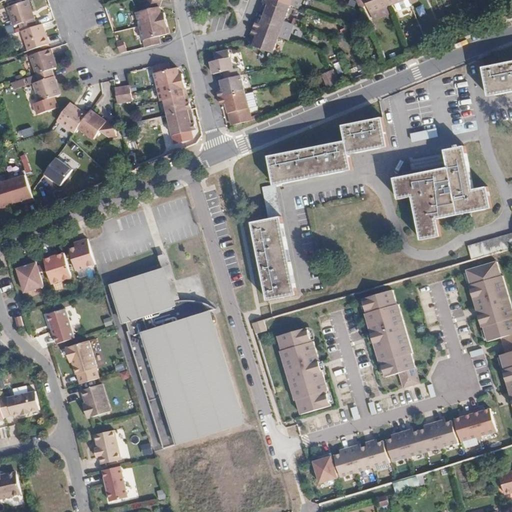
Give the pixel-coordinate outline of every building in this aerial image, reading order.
[(136,17),(140,30),(167,23),(166,18),(163,18),(161,11),(164,3),(156,0),(148,0),(143,14),(136,17)] [(285,20),(291,3),(281,0),(266,0),(266,3),(269,5),(267,13),(285,20)] [(375,13),(389,7),(386,0),(360,0),(364,8),(371,5),(375,13)] [(403,11),(413,7),(409,0),(406,0),(395,6),(398,12),(403,11)] [(21,25),(24,32),(41,27),(33,3),(10,10),(15,27),(21,25)] [(419,17),(426,15),(423,5),(416,8),(419,17)] [(280,35),(285,20),(267,13),(264,21),(260,20),(257,27),(280,35)] [(289,16),(287,22),(297,26),(300,20),(289,16)] [(143,44),(144,50),(161,45),(159,39),(170,35),(167,23),(140,30),(144,44),(143,44)] [(41,27),(24,32),(30,51),(50,45),(44,26),(41,27)] [(274,52),(280,35),(257,27),(255,35),(258,37),(256,46),(274,52)] [(38,77),(57,72),(60,71),(52,50),(31,57),(38,77)] [(226,79),(243,75),(241,68),(237,69),(234,54),(217,58),(219,65),(215,65),(216,74),(224,72),(226,79)] [(161,87),(188,80),(186,72),(183,72),(182,67),(174,68),(172,61),(156,65),(161,87)] [(188,80),(193,78),(191,69),(188,65),(185,63),(181,62),(175,61),(172,61),(174,68),(182,67),(183,72),(186,72),(188,80)] [(511,62),(488,68),(495,97),(511,92),(511,62)] [(327,88),(337,84),(331,71),(321,75),(327,88)] [(38,77),(31,80),(33,87),(36,87),(41,104),(35,106),(38,117),(61,110),(58,99),(65,97),(57,72),(38,77)] [(222,99),(247,92),(243,75),(226,79),(223,80),(225,91),(220,92),(222,99)] [(168,99),(191,94),(188,80),(161,87),(164,100),(168,99)] [(124,89),(126,104),(135,102),(133,87),(124,89)] [(116,90),(119,105),(126,104),(124,89),(116,90)] [(222,99),(224,106),(229,105),(231,116),(252,111),(247,92),(222,99)] [(172,114),(195,108),(191,94),(168,99),(172,114)] [(71,104),(57,122),(76,137),(80,131),(90,119),(71,104)] [(200,129),(195,108),(172,114),(178,135),(200,129)] [(90,119),(80,131),(96,143),(102,136),(109,142),(117,141),(115,126),(109,126),(94,114),(90,119)] [(270,156),(276,185),(353,169),(349,153),(389,144),(385,116),(384,116),(344,124),(347,141),(270,156)] [(22,138),(36,133),(33,125),(19,131),(22,138)] [(436,127),(411,134),(413,141),(438,135),(436,127)] [(395,179),(398,198),(413,195),(421,233),(441,229),(438,212),(492,202),(489,181),(475,183),(467,141),(447,145),(451,163),(395,179)] [(76,171),(59,158),(47,174),(63,187),(76,171)] [(28,202),(35,199),(27,174),(25,175),(0,183),(0,211),(7,210),(5,206),(9,205),(23,200),(26,199),(28,202)] [(252,222),(257,249),(285,238),(281,217),(252,222)] [(511,245),(511,232),(469,247),(472,259),(511,245)] [(95,263),(87,238),(79,240),(80,244),(69,247),(75,269),(95,263)] [(285,238),(257,249),(265,300),(294,295),(285,238)] [(70,276),(63,252),(50,256),(49,253),(41,256),(50,283),(70,276)] [(156,256),(161,271),(171,303),(179,301),(165,254),(156,256)] [(43,285),(34,259),(26,261),(27,264),(16,268),(23,291),(43,285)] [(497,260),(466,270),(470,284),(469,285),(482,328),(484,327),(488,342),(502,337),(507,354),(500,356),(504,371),(503,371),(511,400),(511,299),(504,274),(502,275),(497,260)] [(171,303),(161,271),(113,286),(125,324),(127,323),(130,332),(128,333),(163,450),(202,437),(243,425),(209,317),(217,315),(216,313),(215,311),(211,308),(209,306),(207,305),(200,302),(196,301),(189,300),(184,300),(179,301),(171,303)] [(394,290),(363,299),(367,313),(364,314),(378,362),(381,361),(385,376),(399,371),(404,388),(421,383),(412,352),(413,352),(399,304),(398,304),(394,290)] [(55,343),(72,337),(64,308),(46,313),(55,343)] [(18,327),(24,325),(21,315),(15,317),(18,327)] [(253,322),(256,333),(268,330),(264,319),(253,322)] [(308,327),(277,335),(281,350),(280,350),(294,398),(295,398),(299,412),(330,403),(326,389),(329,388),(315,340),(312,341),(308,327)] [(77,384),(97,378),(93,368),(95,367),(85,339),(62,347),(66,357),(68,356),(70,362),(73,374),(74,374),(77,384)] [(100,425),(111,421),(99,383),(79,390),(86,413),(83,414),(87,428),(100,424),(100,425)] [(6,395),(0,396),(0,406),(2,417),(19,413),(19,414),(28,412),(28,411),(37,409),(34,390),(6,396),(6,395)] [(457,421),(463,443),(496,433),(490,412),(457,421)] [(452,423),(387,441),(393,462),(458,444),(452,423)] [(112,429),(92,433),(95,447),(92,447),(94,457),(98,456),(99,464),(119,459),(112,429)] [(150,442),(141,445),(144,455),(153,452),(150,442)] [(383,442),(335,456),(341,477),(389,464),(383,442)] [(332,457),(314,462),(320,483),(338,478),(332,457)] [(125,498),(118,465),(100,470),(107,501),(125,498)] [(0,497),(20,493),(16,473),(13,471),(6,473),(4,475),(0,476),(0,497)] [(511,471),(502,474),(507,494),(511,492),(511,471)] [(396,492),(425,483),(423,474),(393,483),(396,492)]
